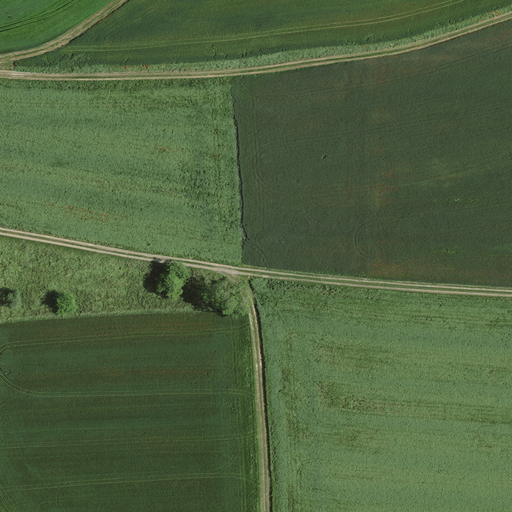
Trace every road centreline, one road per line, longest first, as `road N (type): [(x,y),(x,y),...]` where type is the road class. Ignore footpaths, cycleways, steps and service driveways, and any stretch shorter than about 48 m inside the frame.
road 1 (track): [(0,74),(256,70),(402,49),(511,13)]
road 2 (track): [(0,230),(232,269),(511,293)]
road 3 (track): [(232,269),(249,297),(256,336),(266,511)]
